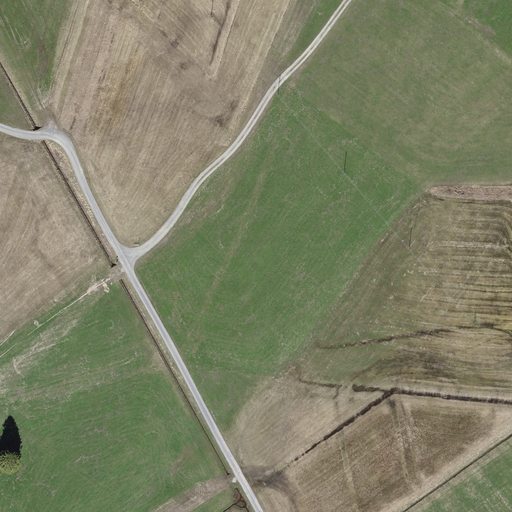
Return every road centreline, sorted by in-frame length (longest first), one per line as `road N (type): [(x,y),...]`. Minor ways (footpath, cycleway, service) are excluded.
road 1 (track): [(265,511),(63,140),(0,128)]
road 2 (track): [(126,259),(165,232),(204,174),(232,153),(267,99),(354,0)]
